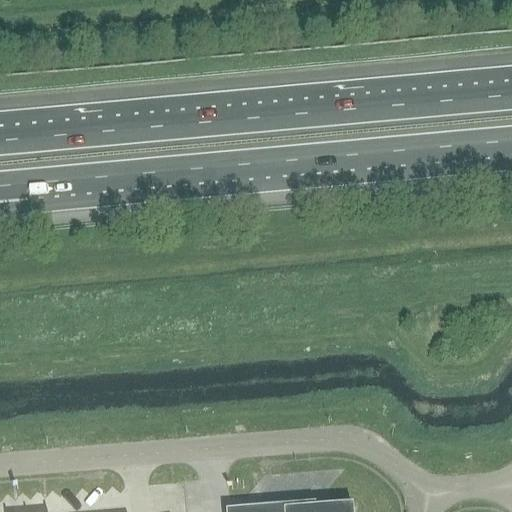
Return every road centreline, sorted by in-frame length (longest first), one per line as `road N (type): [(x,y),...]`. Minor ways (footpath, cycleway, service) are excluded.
road 1 (motorway): [(511,94),(0,140)]
road 2 (motorway): [(17,185),(511,141)]
road 3 (unclassified): [(0,463),(337,438),(383,456),(426,493)]
